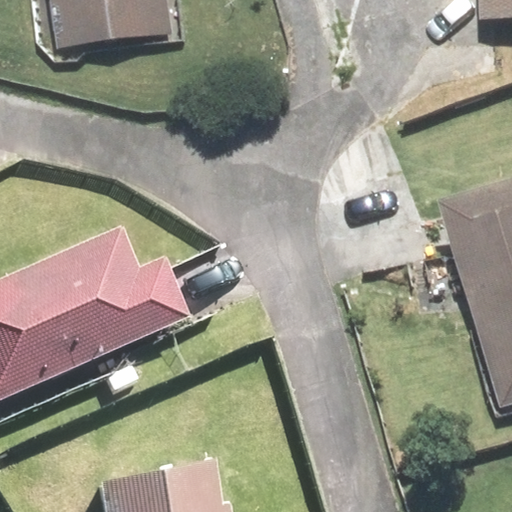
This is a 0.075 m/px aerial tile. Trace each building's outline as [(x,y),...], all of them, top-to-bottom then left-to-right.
[(166,0),(61,0),(67,48),(171,36),(166,0)] [(511,17),(511,0),(493,0),(494,18),(511,17)] [(511,198),(455,215),(510,403),(511,402),(511,198)] [(106,242),(0,288),(0,392),(176,315),(153,263),(122,277),(106,242)] [(204,511),(195,468),(95,489),(100,511),(204,511)]
